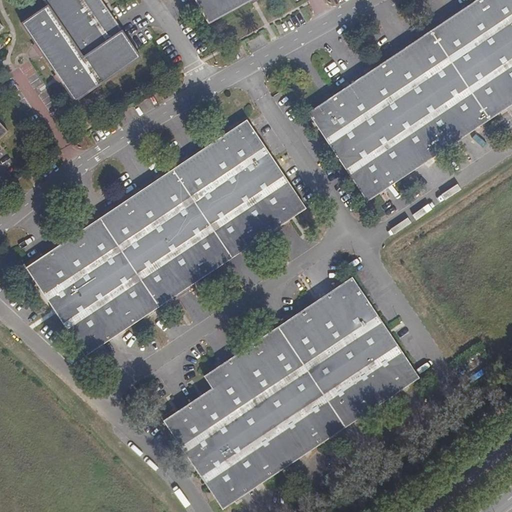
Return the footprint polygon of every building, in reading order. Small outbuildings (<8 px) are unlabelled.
[(70,96),(141,57),(125,34),(112,15),(102,0),(43,0),(46,4),(20,21),(70,96)] [(197,0),(199,4),(209,22),(249,0),(197,0)] [(511,0),(476,0),(307,112),(366,201),(511,105),(511,0)] [(0,111),(0,26),(3,24),(0,20),(0,129),(9,121),(0,111)] [(306,207),(246,119),(25,266),(84,355),(306,207)] [(204,375),(212,387),(163,419),(222,508),(419,376),(352,276),(204,375)]
